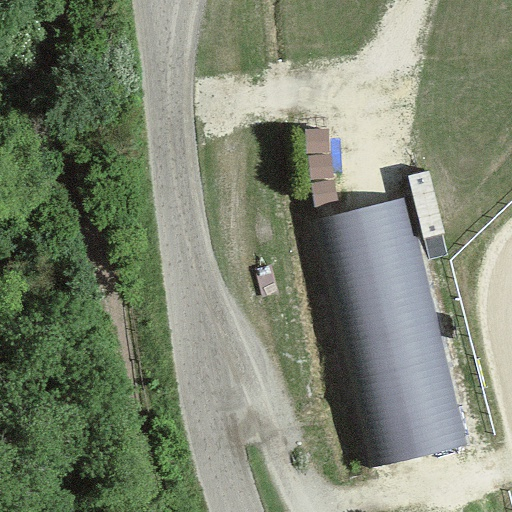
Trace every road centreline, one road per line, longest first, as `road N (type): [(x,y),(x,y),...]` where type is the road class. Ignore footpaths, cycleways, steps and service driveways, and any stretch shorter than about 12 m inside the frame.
road 1 (track): [(346,511),(490,476),(419,178),(382,183),(380,77),(405,0)]
road 2 (unclassified): [(247,511),(196,299),(166,18)]
road 3 (track): [(196,299),(269,401),(320,511)]
road 4 (track): [(175,120),(332,80),(380,77)]
